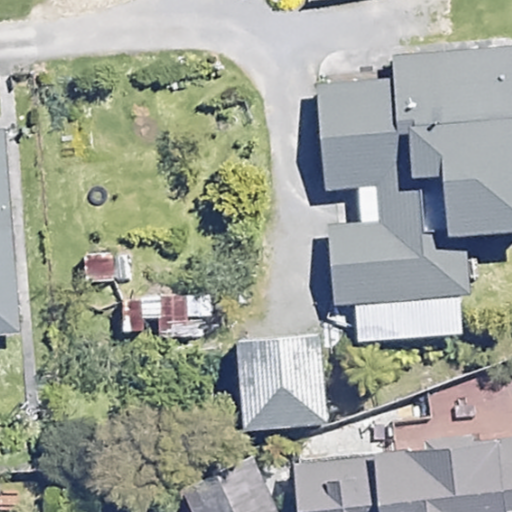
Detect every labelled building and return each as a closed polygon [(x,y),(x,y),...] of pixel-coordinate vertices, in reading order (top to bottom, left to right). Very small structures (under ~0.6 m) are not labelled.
[(511,64),(511,46),(389,53),(390,76),(317,80),(331,299),(358,297),(361,337),(466,330),(460,226),(511,222),(511,64)] [(4,128),(0,128),(0,326),(16,325),(4,128)] [(319,333),(231,339),(236,423),(325,417),(319,333)] [(486,406),(473,369),(427,386),(440,422),(486,406)] [(301,511),(500,511),(499,501),(511,499),(511,454),(495,457),(491,428),(293,456),(301,511)] [(280,511),(251,458),(187,493),(197,511),(280,511)]
